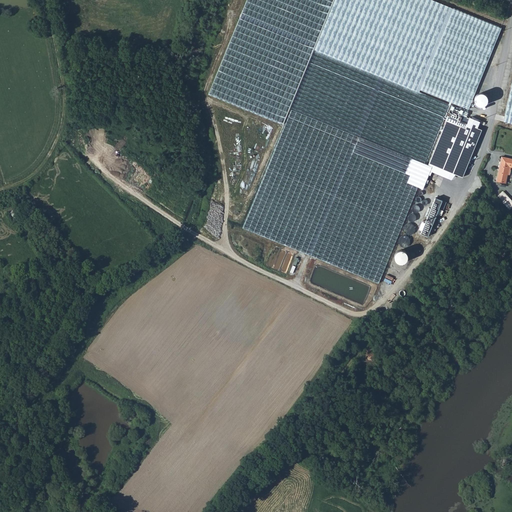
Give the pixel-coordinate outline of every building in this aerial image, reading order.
[(315,46),(334,0),(247,0),(208,96),(284,124),(290,108),(314,49),(315,46)] [(452,8),(431,0),(334,0),(315,46),(403,82),(467,108),(500,26),(453,7),(452,8)] [(314,49),(290,108),(423,163),(447,103),(314,49)] [(511,85),(503,123),(511,125),(511,85)] [(486,103),(487,93),(478,92),(477,102),(486,103)] [(428,165),(462,178),(482,129),(476,127),(479,119),(473,116),(472,118),(470,117),(469,119),(465,117),(467,112),(451,106),(428,165)] [(284,124),(244,222),(246,229),(378,282),(417,186),(422,174),(426,164),(423,163),(290,108),(284,124)] [(511,159),(501,157),(496,181),(505,183),(507,175),(509,176),(511,168),(511,159)] [(422,174),(417,186),(422,188),(426,176),(422,174)] [(511,201),(502,191),(498,196),(503,201),(502,202),(509,210),(511,206),(511,201)] [(436,196),(422,228),(426,230),(430,221),(433,221),(442,198),(436,196)] [(503,201),(498,196),(495,198),(501,204),(502,202),(503,201)] [(194,217),(200,223),(207,217),(201,211),(194,217)] [(406,223),(402,231),(412,235),(415,227),(406,223)] [(400,235),(397,244),(407,247),(410,238),(400,235)] [(396,253),(401,263),(410,258),(405,248),(396,253)] [(290,263),(296,265),(299,258),(293,256),(290,263)] [(298,452),(307,457),(309,455),(304,452),(305,450),(301,447),(298,452)]
